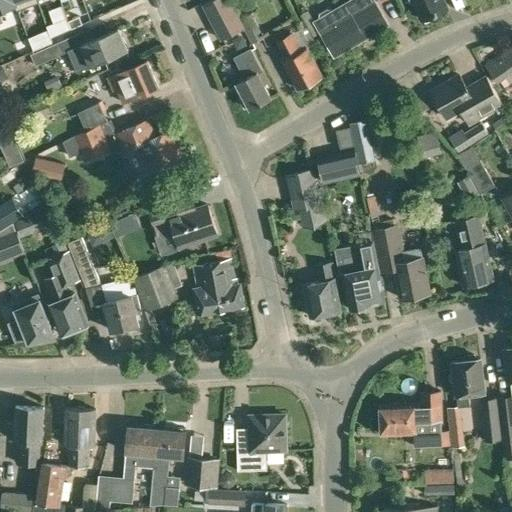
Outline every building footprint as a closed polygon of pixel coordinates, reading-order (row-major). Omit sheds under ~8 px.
[(0,0),(0,8),(16,2),(15,0),(0,0)] [(231,0),(210,0),(202,5),(221,41),(244,28),(246,27),(241,19),(231,0)] [(314,19),(313,20),(320,33),(332,55),(347,47),(388,24),(375,1),(374,0),(347,0),(332,9),(328,8),(320,13),(318,17),(314,19)] [(422,19),(447,8),(443,0),(407,0),(406,2),(415,4),(422,19)] [(91,20),(91,19),(89,13),(78,17),(80,24),(91,20)] [(253,14),(241,19),(246,27),(244,28),(252,44),(264,38),(253,14)] [(109,31),(104,22),(31,54),(36,65),(68,51),(78,72),(91,66),(92,70),(102,66),(99,61),(128,49),(118,27),(109,31)] [(49,30),(51,36),(62,32),(60,25),(49,29),(49,30)] [(311,46),(302,29),(291,34),(291,33),(275,41),(284,59),(281,60),(296,89),(321,75),(307,48),(311,46)] [(52,37),(51,36),(49,30),(38,34),(41,41),(52,37)] [(497,83),(511,72),(511,45),(484,64),(497,83)] [(249,108),(270,98),(263,85),(269,82),(251,47),(233,56),(244,77),(236,82),(243,95),(239,98),(244,108),(249,107),(249,108)] [(158,86),(146,61),(126,69),(126,70),(122,71),(119,64),(105,69),(114,91),(117,90),(121,101),(158,86)] [(3,65),(0,66),(0,81),(8,78),(3,65)] [(469,91),(460,74),(431,89),(446,116),(461,108),(468,122),(502,104),(487,76),(478,81),(481,85),(469,91)] [(425,94),(414,99),(420,111),(431,105),(425,94)] [(45,99),(30,105),(36,118),(51,111),(45,99)] [(86,129),(108,119),(100,102),(78,111),(86,129)] [(108,119),(86,129),(87,129),(75,135),(82,153),(85,160),(106,150),(123,150),(124,151),(140,145),(154,177),(187,162),(172,128),(157,134),(149,117),(118,131),(112,118),(108,119)] [(489,133),(482,122),(465,132),(462,128),(449,137),(458,152),(489,133)] [(424,157),(439,153),(435,132),(419,136),(424,157)] [(75,135),(63,141),(70,158),(82,153),(75,135)] [(481,194),(495,186),(472,146),(459,154),(468,170),(475,182),(481,194)] [(360,173),(358,164),(355,149),(317,157),(323,182),(360,173)] [(63,179),(66,165),(40,159),(37,174),(63,179)] [(321,205),(312,168),(285,174),(294,211),(301,210),(304,225),(328,220),(325,204),(321,205)] [(14,176),(10,169),(0,174),(0,177),(4,183),(14,176)] [(458,182),(469,200),(480,193),(469,175),(458,182)] [(511,191),(503,197),(511,213),(511,191)] [(372,223),(381,221),(375,194),(366,196),(372,223)] [(0,204),(0,227),(22,215),(11,198),(0,204)] [(177,214),(174,203),(149,211),(157,235),(175,230),(180,245),(217,233),(208,204),(177,214)] [(36,229),(29,213),(15,222),(21,236),(32,232),(32,231),(36,229)] [(484,243),(478,215),(455,220),(461,248),(455,249),(463,286),(493,279),(485,242),(484,243)] [(374,239),(373,239),(380,273),(395,270),(400,298),(429,292),(421,246),(404,249),(399,224),(395,224),(394,219),(381,221),(372,223),(373,229),(371,229),(374,239)] [(0,263),(26,253),(24,247),(17,230),(0,236),(0,263)] [(99,255),(123,245),(117,230),(93,240),(99,255)] [(89,252),(83,236),(68,242),(88,289),(102,284),(91,259),(93,258),(91,251),(89,252)] [(378,273),(380,273),(373,239),(357,242),(362,268),(343,272),(350,308),(354,307),(357,310),(364,309),(364,305),(369,305),(368,302),(383,300),(378,273)] [(54,274),(44,277),(54,300),(49,302),(61,332),(85,322),(74,292),(67,295),(63,284),(80,277),(69,251),(48,259),(54,274)] [(235,284),(230,257),(194,264),(198,287),(194,288),(198,313),(243,305),(240,283),(235,284)] [(332,276),(330,262),(316,265),(319,281),(303,284),(309,316),(339,310),(333,276),(332,276)] [(147,310),(179,297),(165,264),(134,276),(133,276),(147,310)] [(112,329),(139,322),(128,280),(102,287),(106,301),(104,302),(112,329)] [(30,302),(28,297),(13,303),(28,341),(54,335),(39,298),(30,302)] [(470,405),(469,394),(483,392),(479,358),(451,361),(455,395),(457,395),(458,406),(470,405)] [(440,446),(438,391),(422,392),(422,405),(413,405),(413,402),(380,403),(381,432),(413,431),(413,447),(440,446)] [(499,413),(502,439),(505,459),(508,459),(511,490),(511,395),(497,397),(499,413)] [(485,441),(502,439),(499,413),(497,397),(480,399),(485,441)] [(42,440),(43,406),(15,405),(14,439),(19,440),(19,463),(39,464),(39,440),(42,440)] [(93,444),(94,408),(64,407),(63,443),(67,443),(67,465),(87,466),(88,444),(93,444)] [(237,470),(267,469),(266,450),(285,450),(284,413),(249,414),(251,446),(237,446),(237,470)] [(153,466),(156,428),(128,425),(125,451),(126,451),(123,477),(99,475),(95,511),(110,510),(110,500),(133,502),(135,479),(136,464),(153,466)] [(185,430),(156,428),(153,466),(154,466),(153,469),(151,501),(150,505),(165,504),(179,505),(180,488),(167,486),(168,475),(169,470),(170,455),(183,456),(185,430)] [(218,487),(220,459),(186,456),(184,485),(218,487)] [(85,511),(87,506),(66,503),(55,502),(60,465),(43,462),(34,511),(85,511)] [(424,495),(438,494),(454,494),(454,484),(424,484),(424,495)] [(246,505),(246,490),(209,489),(208,503),(246,505)] [(31,511),(34,499),(34,496),(32,493),(2,492),(0,511),(31,511)] [(286,511),(287,504),(265,503),(265,504),(253,503),(252,511),(286,511)]
